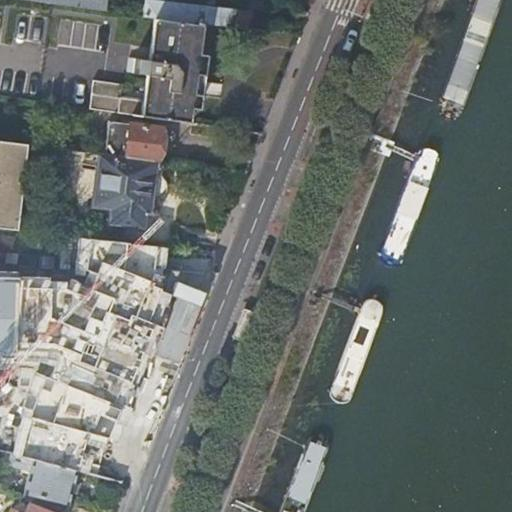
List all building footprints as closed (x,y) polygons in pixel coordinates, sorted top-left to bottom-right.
[(35,0),(99,8),(99,0),(35,0)] [(143,0),(142,14),(156,16),(203,22),(245,27),(247,13),(236,12),(236,10),(212,7),(213,1),(208,0),(168,0),(168,1),(158,0),(143,0)] [(94,80),(90,107),(189,122),(193,93),(196,72),(203,22),(156,16),(149,59),(129,56),(127,70),(148,74),(146,86),(138,85),(137,91),(126,89),(123,84),(94,80)] [(196,72),(193,93),(201,94),(204,73),(196,72)] [(106,120),(102,153),(157,160),(161,128),(106,120)] [(0,226),(17,229),(27,142),(0,138),(0,226)] [(49,146),(47,172),(97,178),(99,166),(101,168),(112,170),(116,167),(120,167),(118,175),(132,177),(126,217),(138,218),(138,213),(154,215),(158,213),(159,206),(156,203),(162,167),(164,165),(165,161),(157,160),(102,153),(49,146)] [(45,203),(41,229),(94,236),(97,210),(45,203)] [(0,297),(18,300),(39,304),(44,267),(49,233),(40,232),(17,229),(0,226),(0,297)] [(49,233),(44,267),(70,271),(69,277),(83,279),(90,237),(49,233)] [(83,279),(81,288),(137,296),(140,273),(126,270),(130,242),(90,237),(83,279)] [(15,321),(51,327),(52,318),(54,306),(39,304),(18,300),(15,321)] [(54,306),(52,318),(94,325),(91,341),(127,347),(132,319),(54,306)] [(148,337),(177,343),(183,327),(151,322),(148,337)] [(101,390),(118,393),(125,363),(89,355),(82,386),(101,390)] [(18,372),(0,368),(0,418),(23,423),(34,376),(23,373),(18,372)] [(101,390),(82,386),(51,379),(40,407),(86,425),(101,390)] [(128,395),(154,401),(160,386),(132,380),(128,395)] [(86,473),(121,482),(154,401),(128,395),(118,393),(86,473)] [(14,453),(5,486),(24,491),(30,468),(33,459),(21,455),(14,453)] [(24,491),(67,503),(76,470),(33,459),(30,468),(24,491)] [(24,511),(49,511),(28,503),(24,511)]
